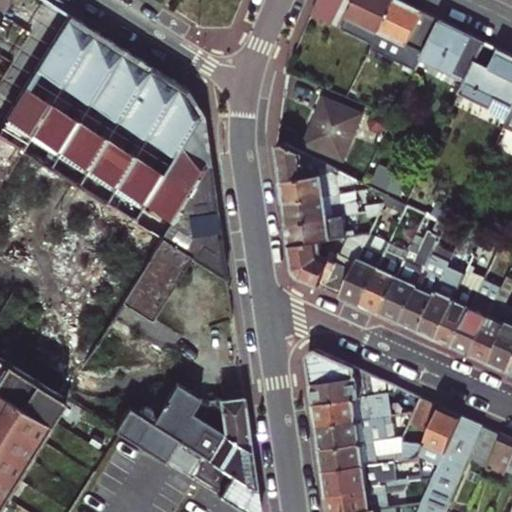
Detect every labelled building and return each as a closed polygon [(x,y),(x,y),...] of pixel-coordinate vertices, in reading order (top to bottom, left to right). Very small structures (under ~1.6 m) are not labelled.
[(0,0),(0,21),(10,0),(0,0)] [(396,0),(338,0),(329,21),(375,44),(376,42),(396,0)] [(399,0),(396,0),(376,42),(401,55),(407,44),(425,52),(441,20),(399,0)] [(186,88),(69,13),(0,122),(0,136),(159,238),(119,302),(138,314),(145,318),(181,261),(185,255),(212,272),(225,280),(201,115),(186,88)] [(468,80),(487,42),(441,20),(425,52),(422,58),(468,80)] [(508,120),(511,112),(511,54),(487,42),(468,80),(462,92),(493,107),(491,112),(508,120)] [(362,114),(325,98),(307,143),(344,158),(362,114)] [(384,115),(379,113),(372,116),(370,122),(372,128),(378,130),(384,128),(386,122),(384,115)] [(286,143),(277,144),(282,179),(332,172),(339,175),(342,170),(326,161),(286,143)] [(354,183),(357,178),(342,170),(339,175),(354,183)] [(282,179),(286,201),(342,192),(339,175),(332,172),(282,179)] [(353,191),(342,192),(346,213),(356,212),(353,191)] [(346,213),(342,192),(286,201),(288,221),(340,214),(346,213)] [(407,205),(395,199),(390,209),(402,215),(407,205)] [(368,204),(369,210),(379,209),(383,202),(368,204)] [(438,220),(446,223),(453,226),(459,215),(442,207),(436,219),(438,220)] [(340,214),(288,221),(292,244),(325,239),(350,236),(368,233),(373,222),(342,226),(340,214)] [(401,322),(425,268),(446,223),(438,220),(432,234),(427,232),(414,262),(406,259),(381,313),(401,322)] [(368,233),(350,236),(341,254),(339,253),(336,260),(322,254),(321,246),(326,245),(325,239),(292,244),(295,266),(305,278),(340,294),(365,240),(368,233)] [(387,250),(365,240),(340,294),(362,304),(387,250)] [(406,259),(387,250),(362,304),(381,313),(406,259)] [(208,278),(212,272),(185,255),(181,261),(208,278)] [(489,264),(475,293),(452,345),(471,354),(496,300),(483,294),(488,284),(491,285),(499,268),(489,264)] [(418,329),(442,277),(442,276),(425,268),(401,322),(418,329)] [(435,337),(459,286),(442,277),(418,329),(435,337)] [(511,279),(506,277),(496,300),(471,354),(488,361),(511,309),(511,307),(504,304),(511,285),(511,279)] [(475,293),(459,286),(435,337),(452,345),(475,293)] [(511,309),(488,361),(509,371),(511,363),(511,309)] [(306,358),(313,403),(359,396),(355,367),(319,351),(316,350),(315,350),(313,350),(312,350),(311,351),(309,352),(307,354),(307,356),(306,358)] [(0,489),(61,394),(3,357),(0,362),(0,489)] [(126,407),(111,429),(124,438),(241,511),(257,511),(241,391),(223,393),(223,400),(214,401),(213,394),(204,396),(200,394),(197,399),(175,384),(173,387),(156,413),(144,406),(139,406),(135,412),(126,407)] [(359,396),(313,403),(316,425),(389,415),(386,392),(359,396)] [(408,424),(429,433),(442,406),(421,397),(415,411),(408,424)] [(442,406),(429,433),(423,446),(419,456),(420,463),(428,466),(436,448),(445,452),(462,415),(442,406)] [(389,415),(316,425),(319,448),(373,440),(371,425),(390,422),(389,415)] [(443,511),(471,452),(483,425),(462,415),(445,452),(433,478),(423,502),(418,511),(417,511),(443,511)] [(471,452),(488,460),(500,432),(483,425),(471,452)] [(511,437),(500,432),(488,460),(487,463),(505,471),(506,470),(511,456),(511,437)] [(404,450),(403,440),(402,436),(377,440),(379,453),(404,450)] [(373,440),(319,448),(323,470),(377,462),(419,456),(423,446),(403,440),(404,450),(379,453),(377,440),(373,440)] [(323,470),(327,496),(347,493),(346,489),(366,487),(366,489),(379,487),(379,485),(384,484),(385,489),(390,488),(389,481),(380,482),(377,462),(323,470)] [(487,463),(485,468),(503,476),(505,471),(487,463)] [(402,479),(403,486),(409,486),(409,482),(418,480),(422,480),(421,474),(412,475),(408,478),(402,479)] [(428,479),(422,480),(418,480),(421,502),(423,502),(433,478),(428,479)] [(347,493),(327,496),(328,511),(351,511),(387,507),(385,489),(384,484),(379,485),(379,487),(366,489),(366,487),(346,489),(347,493)]
